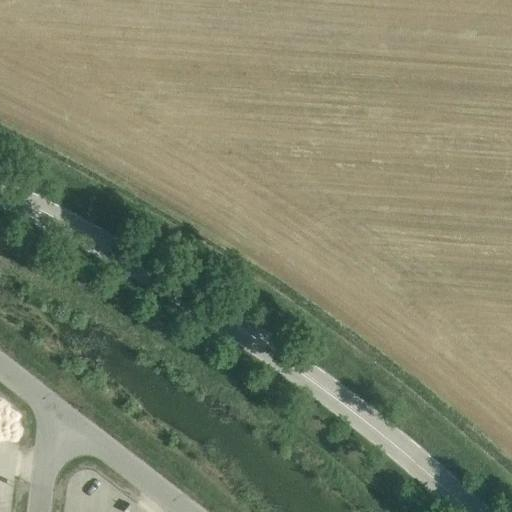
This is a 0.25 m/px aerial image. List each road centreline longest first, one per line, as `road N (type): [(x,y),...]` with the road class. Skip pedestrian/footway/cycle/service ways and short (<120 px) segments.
road 1 (primary): [(473,511),(368,420),(253,338),(131,259),(0,192)]
road 2 (unclassified): [(69,419),(188,511)]
